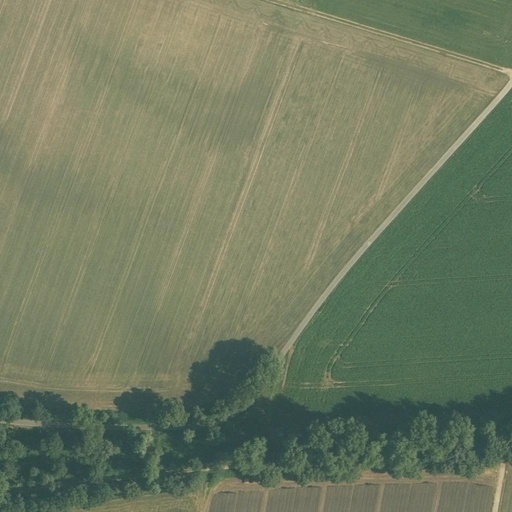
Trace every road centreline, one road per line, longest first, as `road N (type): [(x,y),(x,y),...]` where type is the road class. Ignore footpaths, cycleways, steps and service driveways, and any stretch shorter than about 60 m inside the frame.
road 1 (unclassified): [(511,81),(239,412),(209,425),(172,427),(0,420)]
road 2 (unclassified): [(0,495),(275,462),(505,455)]
road 3 (track): [(271,0),(511,72)]
road 4 (track): [(275,462),(267,435),(290,341)]
